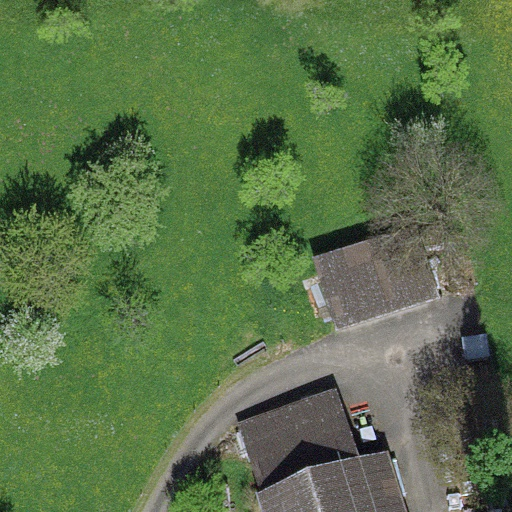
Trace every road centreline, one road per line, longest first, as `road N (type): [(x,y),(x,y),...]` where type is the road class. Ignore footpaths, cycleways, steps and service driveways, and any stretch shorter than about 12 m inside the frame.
road 1 (track): [(155,511),(236,403),(296,370),(359,360),(391,374),(432,511)]
road 2 (motorway): [(287,0),(511,356)]
